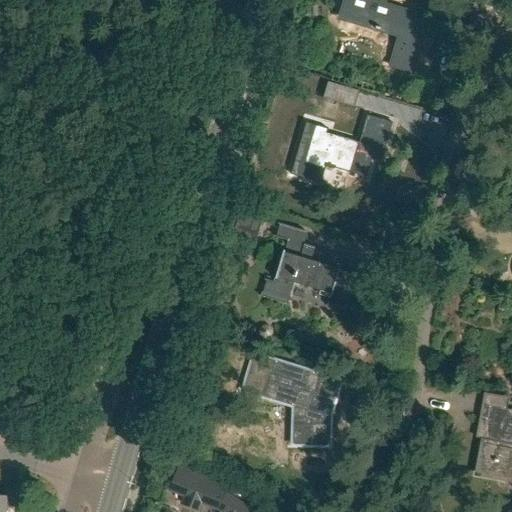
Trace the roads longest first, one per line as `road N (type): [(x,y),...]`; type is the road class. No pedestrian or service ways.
road 1 (secondary): [(117,489),(260,0)]
road 2 (residential): [(511,23),(448,180),(396,511)]
road 3 (residential): [(223,0),(80,475)]
